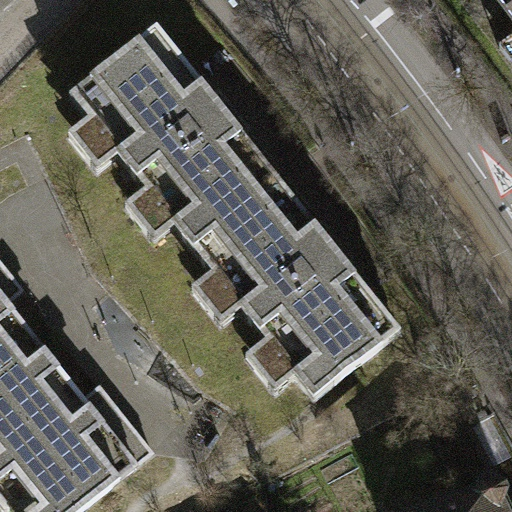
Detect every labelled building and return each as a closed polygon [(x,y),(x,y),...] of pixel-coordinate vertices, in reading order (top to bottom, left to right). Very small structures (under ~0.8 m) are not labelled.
[(511,0),(498,0),(511,18),(511,0)] [(274,181),(152,31),(69,98),(87,121),(68,137),(97,173),(116,158),(143,191),(124,207),(154,243),(172,228),(200,262),(241,229),(230,216),(274,181)] [(241,229),(200,262),(211,275),(191,291),(221,327),(240,312),(265,342),(245,358),(276,395),(294,379),(314,404),(400,332),(274,181),(230,216),(241,229)] [(0,387),(44,352),(0,297),(0,387)] [(44,352),(0,387),(0,508),(3,511),(80,511),(138,466),(44,352)] [(420,511),(511,511),(511,500),(501,477),(420,511)]
